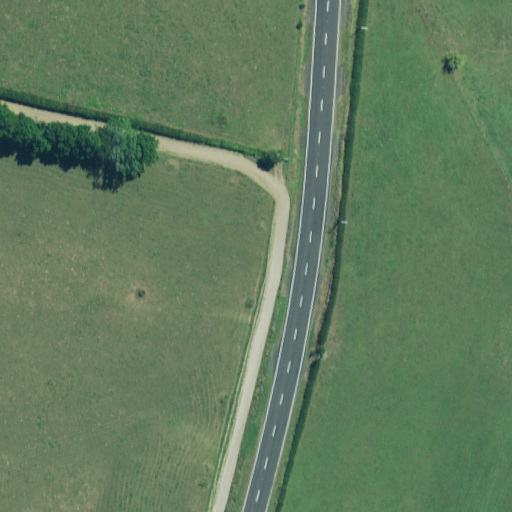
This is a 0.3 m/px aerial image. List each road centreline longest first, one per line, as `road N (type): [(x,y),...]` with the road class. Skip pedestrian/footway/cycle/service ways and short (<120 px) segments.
road 1 (track): [(217,511),(279,248),(283,207),(275,178),(0,109)]
road 2 (tertiary): [(328,0),(301,302),(252,511)]
